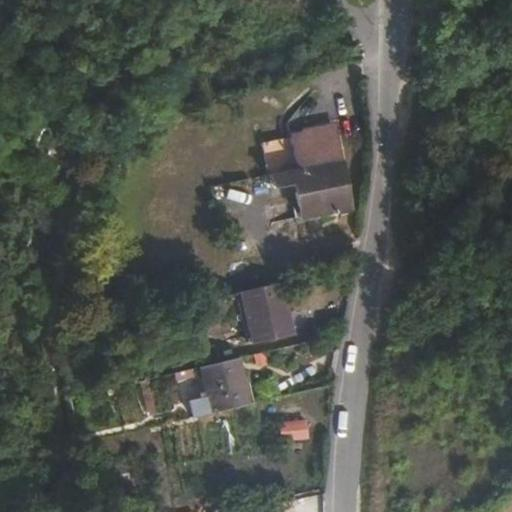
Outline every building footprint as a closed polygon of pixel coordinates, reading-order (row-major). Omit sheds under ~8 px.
[(315,15),(297,18),(299,31),(318,27),(315,15)] [(332,16),(317,20),(323,41),(337,37),(332,16)] [(290,137),(263,143),(274,188),(294,184),(301,218),(350,209),(334,124),(301,130),(301,131),(290,133),(290,137)] [(281,282),(240,292),(253,343),(293,334),(281,282)] [(193,317),(146,328),(154,362),(199,352),(193,317)] [(239,358),(200,367),(211,413),(249,404),(239,358)] [(305,423),(279,424),(280,439),(306,438),(305,423)] [(284,511),(282,502),(237,511),(284,511)]
